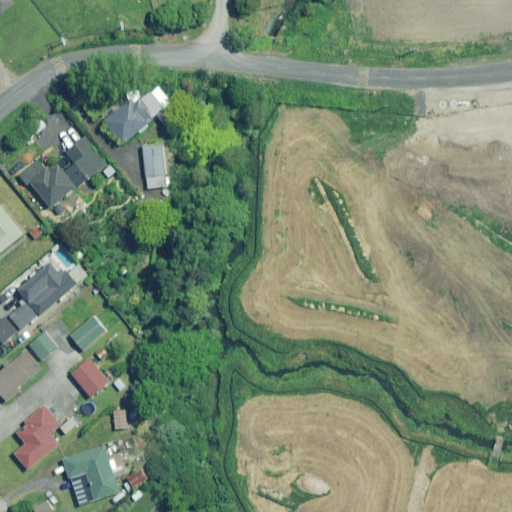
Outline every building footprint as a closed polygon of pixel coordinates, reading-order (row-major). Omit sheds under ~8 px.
[(16,2),(14,0),(0,0),(0,12),(1,14),(16,2)] [(155,91),(146,96),(144,92),(104,120),(121,145),(143,130),(142,129),(159,117),(165,125),(174,119),(155,91)] [(107,165),(86,137),(66,152),(47,166),(41,159),(20,176),(27,185),(31,183),(50,208),(107,165)] [(149,190),(168,187),(167,177),(178,175),(173,142),(143,146),(149,190)] [(111,163),(102,170),(109,180),(119,172),(111,163)] [(143,211),(135,201),(124,211),(132,221),(143,211)] [(0,254),(24,233),(0,204),(0,254)] [(38,223),(27,231),(35,241),(46,233),(38,223)] [(57,245),(48,235),(39,243),(48,253),(57,245)] [(74,302),(67,293),(39,315),(43,320),(63,304),(67,308),(74,302)] [(40,322),(35,315),(22,325),(27,332),(40,322)] [(107,332),(94,317),(71,335),(84,351),(107,332)] [(21,338),(7,326),(2,332),(15,345),(21,338)] [(58,349),(45,333),(30,345),(43,361),(58,349)] [(43,368),(26,349),(0,372),(0,393),(7,401),(43,368)] [(110,382),(90,358),(71,373),(91,397),(110,382)] [(128,387),(121,377),(113,382),(120,392),(128,387)] [(61,426),(45,407),(16,432),(26,444),(14,454),(28,470),(60,444),(51,434),(61,426)] [(128,428),(126,412),(115,413),(116,430),(128,428)] [(120,451),(107,455),(104,447),(64,460),(80,506),(120,493),(115,479),(128,475),(120,451)] [(142,471),(128,479),(133,489),(148,481),(142,471)]
